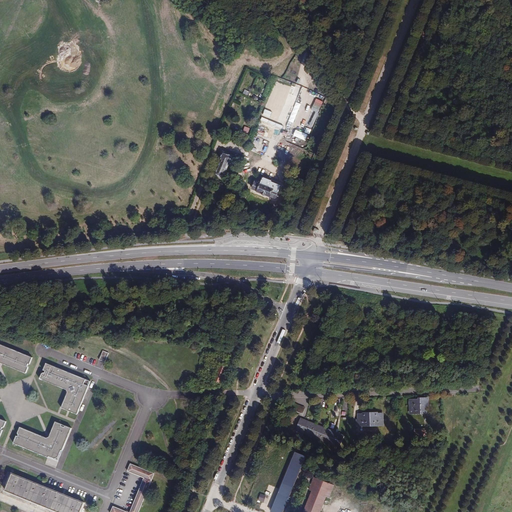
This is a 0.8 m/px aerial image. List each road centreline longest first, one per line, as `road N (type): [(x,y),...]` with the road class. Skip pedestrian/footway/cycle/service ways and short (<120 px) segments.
road 1 (primary): [(313,256),(179,251),(0,270)]
road 2 (track): [(435,0),(339,234),(324,227)]
road 3 (track): [(324,227),(300,216),(391,0)]
road 4 (track): [(416,0),(324,227)]
road 5 (residential): [(256,393),(496,390)]
road 6 (primary): [(307,270),(511,302)]
road 7 (primary): [(129,266),(307,270)]
road 8 (unclassified): [(129,266),(215,277),(289,311)]
road 9 (track): [(364,128),(277,0)]
road 10 (primary): [(452,276),(310,264)]
road 11 (primary): [(0,280),(129,266)]
